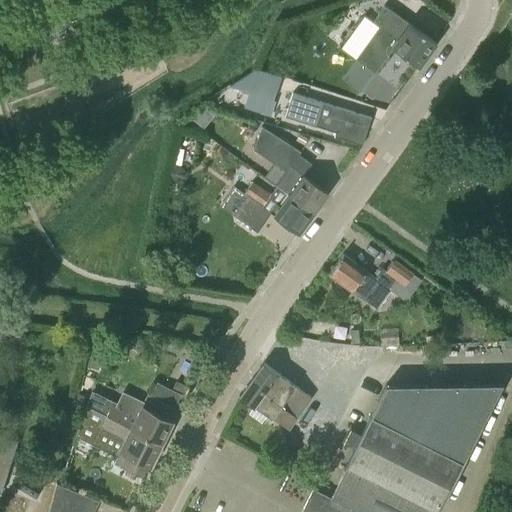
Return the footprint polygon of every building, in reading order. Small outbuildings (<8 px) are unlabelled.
[(418,65),(436,42),(385,5),(374,21),(379,25),(370,37),(357,57),(376,71),(394,47),(418,65)] [(275,99),(283,75),(256,66),(255,68),(230,84),(275,99)] [(291,92),(283,116),(316,125),(316,126),(335,132),(334,136),(362,145),(371,117),(291,92)] [(254,149),(284,169),(274,183),(277,186),(287,192),(313,211),(327,192),(290,165),(300,151),(262,126),(254,149)] [(175,147),(172,163),(181,165),(184,148),(175,147)] [(175,166),(170,169),(169,175),(172,179),(177,180),(182,177),(183,172),(180,167),(175,166)] [(253,181),(244,193),(271,212),(298,232),(313,211),(287,192),(277,186),(271,195),(253,181)] [(245,206),(237,217),(257,232),(265,221),(245,206)] [(395,259),(386,271),(382,267),(375,277),(343,253),(328,273),(378,310),(387,297),(392,290),(389,287),(396,278),(405,284),(414,272),(395,259)] [(361,315),(356,312),(351,315),(351,320),(355,323),(361,320),(361,315)] [(458,317),(455,333),(473,337),(476,320),(458,317)] [(0,342),(4,344),(9,323),(0,320),(0,342)] [(359,329),(350,329),(350,342),(359,342),(359,329)] [(288,428),(300,412),(310,396),(263,362),(251,379),(239,395),(253,406),(254,405),(272,417),(272,416),(288,428)] [(180,393),(180,394),(184,396),(188,386),(175,379),(170,388),(180,393)] [(330,496),(330,497),(359,511),(437,511),(503,382),(386,384),(345,467),(346,467),(331,497),(330,496)] [(107,414),(163,441),(175,417),(174,417),(179,406),(149,391),(143,404),(142,403),(134,418),(132,417),(131,411),(113,402),(107,414)] [(74,399),(86,404),(88,397),(76,393),(74,399)] [(163,441),(107,414),(86,404),(82,417),(75,435),(93,444),(100,428),(118,437),(121,444),(118,450),(120,451),(114,462),(127,469),(125,474),(135,478),(137,474),(144,477),(150,466),(151,466),(163,441)] [(0,433),(0,450),(14,454),(18,439),(0,433)] [(14,454),(0,450),(0,492),(2,493),(14,454)] [(57,482),(49,511),(93,511),(99,499),(57,482)] [(359,511),(330,497),(313,489),(301,511),(359,511)]
